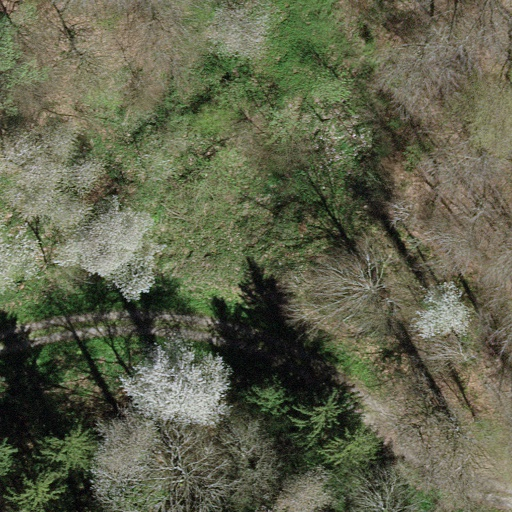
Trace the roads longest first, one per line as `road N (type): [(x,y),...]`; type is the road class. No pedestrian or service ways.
road 1 (track): [(511,506),(452,485),(378,412),(324,374),(226,332),(122,318),(71,321),(0,349)]
road 2 (track): [(71,321),(146,263),(192,241),(275,220),(369,232),(511,298)]
